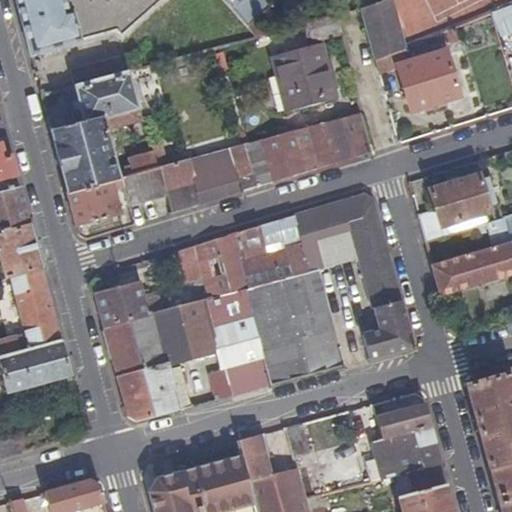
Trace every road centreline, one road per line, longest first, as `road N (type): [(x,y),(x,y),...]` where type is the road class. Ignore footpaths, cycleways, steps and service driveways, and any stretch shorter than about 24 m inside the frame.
road 1 (residential): [(389,167),(63,262)]
road 2 (residential): [(437,366),(114,453)]
road 3 (residential): [(0,32),(63,262)]
road 4 (residential): [(437,366),(389,167)]
road 5 (residential): [(63,262),(114,453)]
road 6 (residential): [(477,511),(437,366)]
road 7 (residential): [(389,167),(353,25)]
road 8 (residential): [(511,129),(389,167)]
